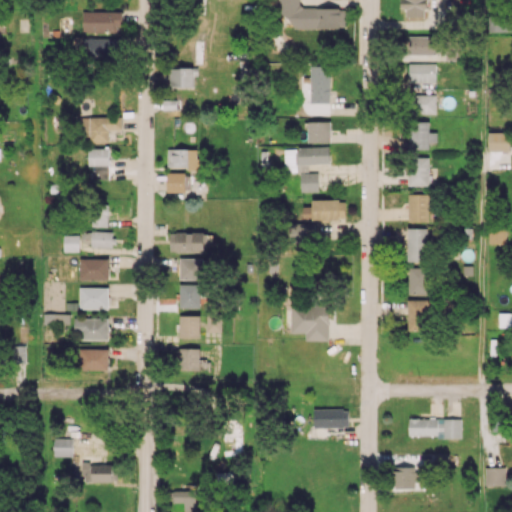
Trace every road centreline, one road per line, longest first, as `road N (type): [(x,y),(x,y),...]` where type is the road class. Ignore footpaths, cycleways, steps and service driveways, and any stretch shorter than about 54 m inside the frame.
road 1 (residential): [(370,0),(368,393)]
road 2 (residential): [(146,0),(145,393)]
road 3 (residential): [(262,392),(0,394)]
road 4 (residential): [(511,390),(368,393)]
